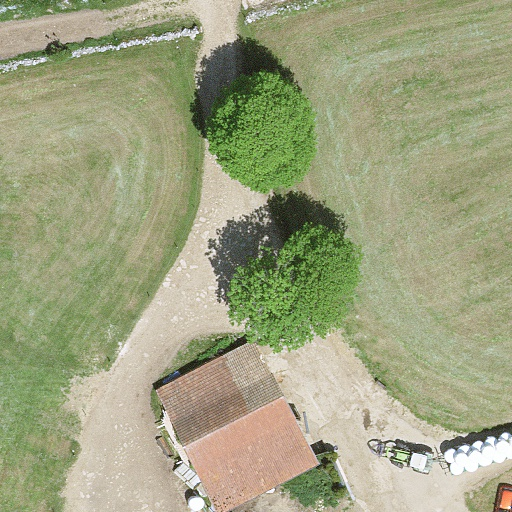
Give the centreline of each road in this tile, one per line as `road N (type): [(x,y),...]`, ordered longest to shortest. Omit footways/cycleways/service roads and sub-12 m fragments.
road 1 (track): [(208,0),(227,235),(339,424),(455,467),(426,511)]
road 2 (track): [(227,235),(138,376),(122,511)]
